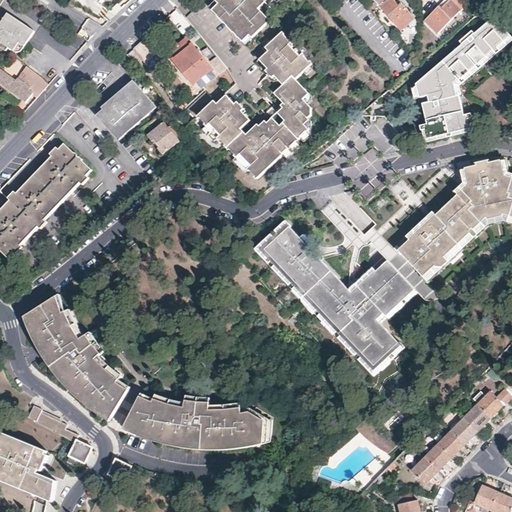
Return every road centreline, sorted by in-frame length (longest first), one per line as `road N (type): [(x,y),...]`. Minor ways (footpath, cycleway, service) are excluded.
road 1 (residential): [(6,317),(158,201),(185,195),(246,211),(286,189),(344,177)]
road 2 (residential): [(0,163),(158,0)]
road 3 (residential): [(104,444),(22,372),(6,317)]
road 4 (residential): [(257,474),(162,468),(104,444)]
road 5 (residential): [(394,165),(511,146)]
